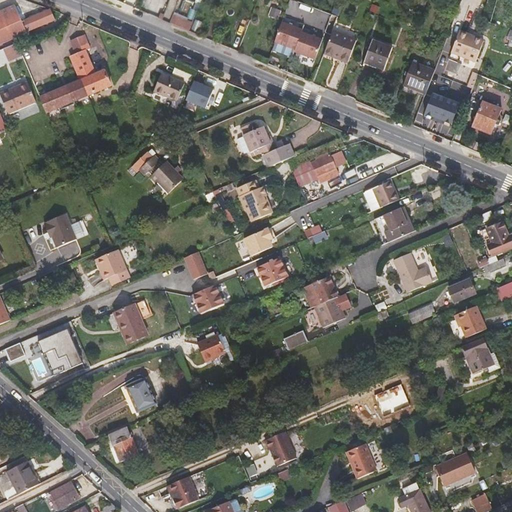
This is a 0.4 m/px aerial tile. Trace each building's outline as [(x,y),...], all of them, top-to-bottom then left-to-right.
[(372,4),(369,11),(377,14),(380,7),(372,4)] [(7,41),(56,20),(51,9),(22,22),(15,5),(0,11),(0,42),(6,39),(7,41)] [(281,12),(272,9),(270,16),(279,19),(281,12)] [(173,14),(170,23),(190,31),(194,22),(173,14)] [(372,22),(375,16),(368,14),(366,19),(372,22)] [(196,19),(191,31),(198,34),(203,22),(196,19)] [(282,22),(275,41),(295,49),(294,51),(315,59),(322,41),(301,32),(302,30),(282,22)] [(459,31),(452,51),(476,60),(479,54),(485,57),(489,44),(483,42),(484,41),(459,31)] [(356,41),(333,32),(325,53),(348,62),(356,41)] [(91,49),(85,37),(71,43),(76,55),(71,57),(81,81),(41,97),(48,112),(111,86),(104,71),(95,75),(85,51),(91,49)] [(384,71),(393,48),(373,40),(364,63),(384,71)] [(22,52),(18,41),(4,47),(8,57),(22,52)] [(457,79),(458,76),(470,79),(474,65),(440,57),(436,75),(457,79)] [(425,94),(434,70),(413,62),(404,86),(425,94)] [(154,92),(177,102),(185,84),(162,74),(154,92)] [(194,80),(186,98),(206,106),(214,88),(194,80)] [(0,94),(9,115),(36,103),(27,82),(0,93),(0,94)] [(213,95),(209,103),(217,106),(220,98),(213,95)] [(424,114),(453,125),(460,106),(431,95),(424,114)] [(498,120),(502,110),(482,102),(472,127),(491,135),(496,125),(499,126),(501,122),(498,120)] [(250,150),(259,146),(263,155),(268,166),(295,154),(289,141),(275,147),(272,141),(270,142),(267,135),(262,125),(257,128),(254,120),(240,127),(242,133),(250,150)] [(244,153),(250,150),(242,133),(237,135),(244,153)] [(131,167),(137,173),(139,170),(153,157),(148,152),(131,167)] [(145,176),(160,161),(155,155),(153,157),(139,170),(145,176)] [(330,155),(311,163),(318,178),(325,175),(328,180),(339,175),(330,155)] [(167,161),(151,176),(169,194),(184,179),(167,161)] [(246,209),(251,220),(272,211),(267,199),(265,200),(263,195),(266,194),(262,185),(258,186),(255,178),(236,187),(240,194),(238,195),(245,209),(246,209)] [(381,208),(400,200),(396,191),(394,192),(390,181),(388,182),(373,189),(381,207),(381,208)] [(373,189),(366,192),(374,210),(381,207),(373,189)] [(401,208),(411,232),(415,230),(405,207),(401,208)] [(394,239),(411,232),(401,208),(384,216),(394,239)] [(57,248),(77,240),(71,225),(66,215),(44,224),(48,234),(51,233),(53,238),(57,248)] [(388,241),(394,239),(384,216),(378,218),(388,241)] [(492,257),(511,248),(511,235),(508,237),(502,222),(486,228),(492,244),(487,246),(492,257)] [(71,225),(77,240),(83,237),(77,223),(71,225)] [(315,237),(322,233),(319,225),(315,227),(305,231),(308,240),(315,237)] [(484,233),(487,231),(484,225),(469,232),(476,248),(488,243),(484,233)] [(274,239),(269,228),(244,239),(252,257),(273,248),(270,240),(274,239)] [(315,237),(318,244),(329,240),(326,232),(322,233),(315,237)] [(418,268),(428,265),(423,248),(413,251),(418,268)] [(102,270),(100,271),(104,280),(110,277),(127,270),(119,250),(98,259),(102,270)] [(184,257),(193,278),(206,273),(197,251),(184,257)] [(408,293),(433,282),(427,267),(418,271),(411,253),(394,260),(408,293)] [(265,287),(288,277),(280,259),(257,268),(265,287)] [(503,259),(484,267),(487,273),(506,265),(503,259)] [(127,270),(110,277),(113,284),(130,276),(127,270)] [(69,286),(78,282),(73,273),(65,277),(69,286)] [(320,304),(337,297),(338,297),(329,277),(312,285),(303,288),(312,308),(315,307),(320,304)] [(455,302),(476,293),(470,279),(449,288),(455,302)] [(501,300),(511,295),(511,285),(498,292),(501,300)] [(201,314),(224,304),(216,286),(193,296),(201,314)] [(324,328),(345,319),(342,310),(352,307),(346,293),(338,297),(337,297),(320,304),(315,307),(324,328)] [(0,324),(10,320),(0,296),(0,324)] [(135,304),(142,320),(151,316),(144,300),(135,304)] [(135,304),(114,313),(127,344),(148,335),(142,320),(135,304)] [(413,323),(435,314),(431,304),(409,314),(413,323)] [(466,337),(486,328),(477,306),(455,315),(458,324),(460,324),(462,326),(466,337)] [(380,320),(389,316),(386,309),(377,313),(380,320)] [(466,338),(487,329),(486,328),(466,337),(466,338)] [(82,363),(67,329),(41,340),(47,352),(51,351),(61,372),(82,363)] [(290,350),(308,343),(303,331),(285,339),(290,350)] [(204,360),(225,351),(218,335),(197,344),(204,360)] [(483,338),(462,347),(473,374),(495,364),(483,338)] [(47,352),(41,340),(37,342),(52,376),(61,372),(51,351),(47,352)] [(24,341),(5,348),(10,362),(29,355),(24,341)] [(146,380),(127,388),(138,412),(156,404),(146,380)] [(112,444),(132,436),(128,427),(109,435),(112,444)] [(288,432),(268,440),(272,450),(274,449),(276,453),(275,454),(280,466),(299,458),(288,432)] [(120,463),(124,461),(135,456),(139,454),(132,436),(112,444),(113,446),(120,463)] [(358,479),(376,471),(365,444),(349,451),(355,463),(352,464),(358,479)] [(110,447),(117,464),(120,463),(113,446),(110,447)] [(347,452),(352,464),(355,463),(349,451),(347,452)] [(445,486),(475,473),(466,454),(436,467),(445,486)] [(126,465),(136,461),(135,456),(124,461),(126,465)] [(19,495),(39,485),(27,463),(7,472),(19,495)] [(279,480),(290,475),(288,470),(277,474),(279,480)] [(0,484),(8,500),(19,495),(7,472),(0,475),(0,484)] [(167,487),(171,495),(173,494),(175,499),(173,499),(178,510),(199,500),(189,478),(167,487)] [(59,509),(79,498),(71,482),(51,493),(52,495),(59,509)] [(89,498),(101,492),(97,488),(87,493),(89,498)] [(412,511),(429,511),(419,490),(399,499),(402,507),(409,504),(412,511)] [(486,494),(472,500),(477,511),(488,511),(493,510),(486,494)] [(360,496),(355,499),(358,505),(364,502),(360,496)] [(229,502),(205,511),(204,511),(244,511),(242,510),(238,500),(235,499),(229,502)] [(329,507),(330,511),(348,511),(343,501),(329,507)] [(112,503),(101,509),(102,511),(110,511),(117,508),(112,503)]
